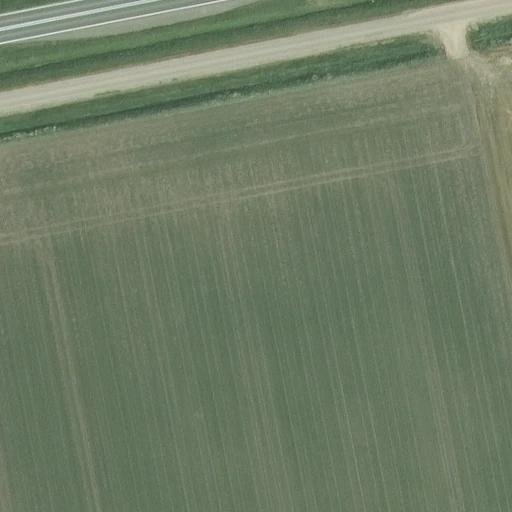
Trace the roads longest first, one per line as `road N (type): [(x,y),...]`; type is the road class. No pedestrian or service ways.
road 1 (unclassified): [(0,101),(511,3)]
road 2 (trunk): [(0,25),(134,0)]
